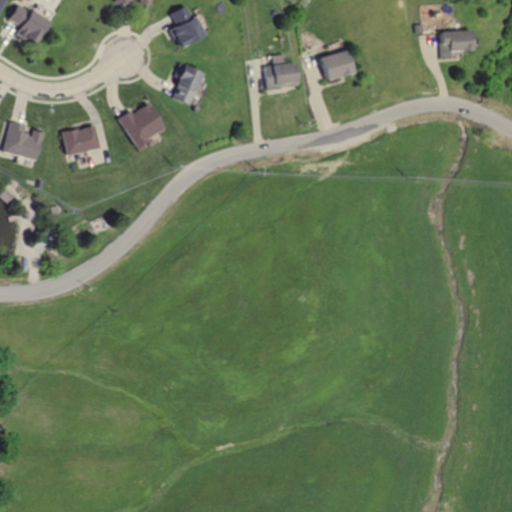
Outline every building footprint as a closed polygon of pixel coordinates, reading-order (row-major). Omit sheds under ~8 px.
[(3,20),(14,26),(10,34),(29,43),(41,18),(11,4),(3,20)] [(196,35),(183,4),(161,13),(174,44),(196,35)] [(433,56),(457,55),(457,50),(467,49),(466,29),(432,31),(433,56)] [(314,56),(319,80),(345,74),(339,50),(314,56)] [(260,75),(261,87),(289,86),(288,62),(265,63),(265,75),(260,75)] [(167,100),(185,104),(192,70),(175,66),(167,100)] [(118,114),(126,136),(130,135),(132,141),(156,132),(146,104),(118,114)] [(0,133),(0,153),(26,160),(28,150),(32,151),(36,132),(25,130),(24,134),(17,132),(19,124),(3,120),(0,133)] [(92,149),(89,125),(55,130),(59,153),(92,149)]
